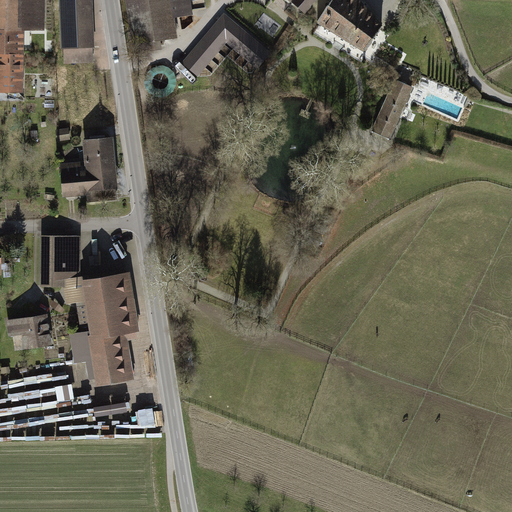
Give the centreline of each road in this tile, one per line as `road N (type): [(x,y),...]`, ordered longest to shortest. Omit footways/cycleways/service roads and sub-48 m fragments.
road 1 (track): [(511,195),(451,192),(408,212),(318,283),(284,337)]
road 2 (tertiary): [(146,229),(190,511)]
road 3 (tertiary): [(111,0),(146,229)]
road 4 (residential): [(0,227),(146,229)]
road 5 (unclassified): [(511,103),(472,71),(443,0)]
